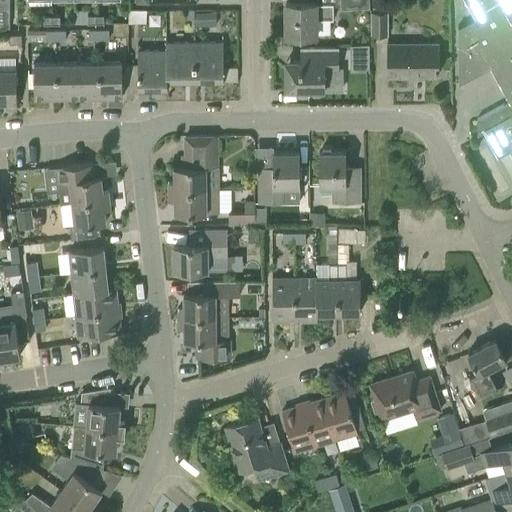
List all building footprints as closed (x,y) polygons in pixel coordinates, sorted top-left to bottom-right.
[(0,0),(0,26),(9,26),(9,0),(0,0)] [(511,0),(464,0),(475,18),(459,27),(459,26),(457,26),(458,67),(490,67),(509,101),(509,102),(511,106),(511,0)] [(329,19),(333,19),(332,3),(285,3),(285,35),(316,35),(316,33),(330,33),(329,19)] [(218,25),(218,11),(192,11),(193,26),(218,25)] [(388,12),(371,12),(371,36),(388,36),(388,12)] [(43,15),(43,24),(59,23),(59,15),(43,15)] [(87,15),(87,23),(103,22),(103,15),(87,15)] [(57,39),(56,29),(47,30),(47,40),(57,39)] [(56,29),(57,39),(66,39),(66,29),(56,29)] [(99,29),(88,29),(89,39),(99,39),(99,29)] [(109,39),(109,29),(99,29),(99,39),(109,39)] [(10,36),(10,44),(21,44),(22,36),(10,36)] [(166,90),(166,41),(165,41),(165,50),(137,50),(138,90),(166,90)] [(194,82),(194,41),(166,41),(166,90),(167,90),(167,82),(194,82)] [(223,82),(223,41),(194,41),(194,82),(223,82)] [(436,77),(436,71),(438,71),(438,44),(387,44),(387,77),(436,77)] [(369,45),(349,45),(349,57),(369,57),(369,45)] [(338,67),(337,47),(301,47),(301,61),(294,61),(290,65),(290,69),(286,69),(286,89),(343,89),(342,67),(338,67)] [(34,98),(56,97),(56,62),(34,63),(34,98)] [(56,62),(56,97),(78,97),(77,62),(56,62)] [(78,97),(99,97),(99,62),(77,62),(78,97)] [(99,62),(99,97),(122,96),(121,62),(99,62)] [(0,69),(0,101),(6,102),(6,108),(16,108),(16,70),(0,69)] [(511,106),(509,102),(509,101),(477,118),(477,135),(478,135),(484,132),(497,157),(509,150),(511,155),(511,106)] [(345,151),(319,151),(319,187),(333,187),(333,201),(360,201),(360,166),(358,166),(358,171),(348,171),(348,166),(345,166),(345,151)] [(260,167),(258,167),(258,204),(286,204),(286,187),(299,187),(299,152),(272,152),(273,167),(270,167),(270,171),(260,171),(260,167)] [(168,180),(168,190),(204,189),(219,189),(218,167),(212,167),(212,154),(185,154),(186,166),(174,166),(174,180),(168,180)] [(102,189),(100,175),(94,176),(92,163),(56,167),(60,203),(72,202),(109,198),(108,188),(102,189)] [(219,212),(219,189),(204,189),(168,190),(168,199),(174,199),(174,213),(219,212)] [(69,225),(71,239),(100,236),(98,223),(105,222),(104,208),(110,208),(109,198),(72,202),(60,203),(63,226),(69,225)] [(228,225),(254,224),(254,223),(253,201),(245,201),(245,213),(228,213),(228,225)] [(30,206),(16,209),(20,229),(34,227),(30,206)] [(265,208),(254,208),(254,223),(254,224),(265,227),(265,208)] [(317,312),(338,312),(337,263),(337,226),(328,226),(329,279),(316,279),(316,278),(316,320),(317,320),(317,312)] [(173,244),(173,271),(206,270),(206,269),(225,269),(225,255),(226,255),(226,229),(188,230),(188,231),(192,231),(192,242),(188,242),(188,244),(173,244)] [(305,233),(293,234),(293,243),(305,243),(305,233)] [(293,243),(293,234),(282,234),(282,244),(293,243)] [(337,244),(337,263),(338,312),(360,312),(360,292),(360,279),(346,279),(345,263),(350,263),(350,244),(337,244)] [(20,260),(18,246),(9,247),(11,262),(20,260)] [(105,268),(102,246),(69,250),(72,272),(105,268)] [(26,262),(28,277),(38,275),(36,261),(26,262)] [(107,289),(105,268),(72,272),(74,293),(107,290),(107,289)] [(40,290),(38,275),(28,277),(30,291),(40,290)] [(288,318),(295,318),(294,278),(272,278),(272,321),(288,320),(288,318)] [(316,320),(316,278),(294,278),(295,318),(301,318),(301,320),(316,320)] [(184,307),(177,307),(178,317),(227,316),(227,294),(240,294),(240,282),(207,281),(207,293),(204,293),(183,294),(184,307)] [(75,315),(117,310),(115,288),(107,289),(107,290),(74,293),(73,294),(75,315)] [(26,315),(23,290),(10,292),(12,303),(13,308),(14,317),(26,315)] [(12,303),(0,304),(0,359),(12,358),(12,356),(20,355),(15,321),(14,317),(13,308),(12,303)] [(32,309),(34,320),(44,318),(42,307),(32,309)] [(117,310),(75,315),(78,337),(120,332),(117,310)] [(227,316),(178,317),(178,327),(184,327),(184,340),(196,340),(196,358),(228,358),(227,316)] [(45,329),(44,318),(34,320),(35,331),(45,329)] [(500,390),(498,386),(501,385),(492,367),(506,360),(495,338),(468,353),(478,373),(469,378),(479,397),(491,390),(493,394),(500,390)] [(59,344),(61,361),(80,359),(78,342),(59,344)] [(374,412),(379,411),(381,418),(413,408),(416,417),(439,410),(435,396),(429,377),(415,381),(412,370),(370,384),(375,399),(370,400),(374,412)] [(74,425),(86,426),(123,430),(124,420),(118,419),(119,406),(108,405),(110,388),(81,392),(80,402),(75,402),(74,424),(74,425)] [(335,437),(356,431),(346,394),(339,396),(338,394),(324,398),(335,437)] [(335,437),(324,398),(309,402),(310,405),(303,407),(314,443),(335,437)] [(314,443),(303,407),(297,408),(297,406),(281,411),(293,449),(314,443)] [(511,410),(486,420),(491,435),(511,427),(511,410)] [(453,413),(437,418),(448,450),(463,445),(453,413)] [(279,443),(266,447),(256,416),(226,426),(231,445),(228,446),(236,471),(255,465),(259,478),(287,470),(279,443)] [(76,459),(102,468),(104,451),(115,452),(116,438),(122,439),(123,430),(86,426),(74,425),(71,447),(76,447),(76,459)] [(506,471),(511,468),(511,441),(479,452),(483,465),(501,459),(506,471)] [(473,459),(468,444),(463,445),(448,450),(436,454),(440,468),(446,467),(446,468),(473,459)] [(92,484),(102,468),(76,459),(60,454),(54,461),(62,466),(64,464),(73,470),(60,489),(88,509),(101,490),(92,484)] [(373,454),(362,458),(365,467),(376,464),(373,454)] [(487,477),(495,502),(511,496),(511,468),(506,471),(487,477)] [(324,476),(327,486),(337,483),(334,473),(324,476)] [(327,486),(324,476),(313,479),(316,489),(327,486)] [(345,483),(329,488),(332,497),(348,491),(345,483)] [(85,511),(88,509),(60,489),(49,505),(32,492),(25,499),(36,511),(85,511)] [(36,511),(25,499),(14,508),(17,511),(36,511)] [(494,511),(490,499),(462,509),(461,505),(439,511),(494,511)]
